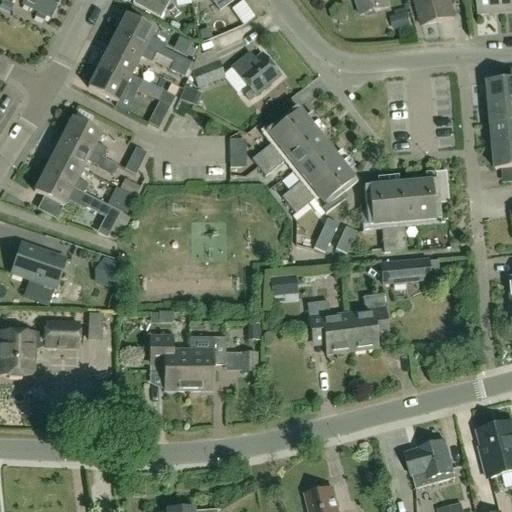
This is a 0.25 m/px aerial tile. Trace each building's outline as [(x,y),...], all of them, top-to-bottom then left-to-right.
[(24,0),(21,7),(48,20),(58,0),(0,0),(0,2),(1,3),(0,4),(0,10),(8,14),(13,5),(2,0),(1,0),(24,0)] [(152,0),(152,2),(148,0),(135,0),(132,5),(160,20),(171,0),(152,0)] [(209,0),(219,13),(236,0),(209,0)] [(355,0),(360,17),(375,13),(389,9),(386,0),(355,0)] [(414,0),(422,27),(455,18),(450,0),(414,0)] [(502,14),(500,0),(477,0),(479,16),(502,14)] [(511,0),(500,0),(502,14),(511,13),(511,0)] [(397,31),(409,27),(406,14),(393,17),(397,31)] [(125,16),(115,35),(155,56),(156,54),(166,60),(165,61),(187,73),(191,64),(163,50),(165,47),(164,44),(151,37),(154,31),(125,16)] [(209,31),(198,33),(200,42),(210,40),(209,31)] [(155,56),(115,35),(106,53),(135,68),(140,59),(151,64),(155,56)] [(179,40),(174,51),(187,58),(193,46),(179,40)] [(225,79),(213,51),(195,58),(192,63),(194,71),(191,73),(197,90),(225,79)] [(106,53),(97,71),(136,91),(141,83),(130,77),(135,68),(106,53)] [(240,92),(248,102),(254,98),(279,78),(260,55),(253,61),(248,55),(231,68),(225,73),(240,92)] [(187,73),(165,61),(164,64),(165,67),(169,69),(168,71),(184,78),(187,73)] [(136,91),(97,71),(87,90),(116,105),(121,95),(132,100),(136,91)] [(489,105),(511,102),(511,81),(487,84),(489,105)] [(158,103),(169,108),(174,98),(163,92),(158,103)] [(511,102),(489,105),(491,127),(511,125),(511,102)] [(169,108),(158,103),(147,125),(157,130),(169,108)] [(306,121),(296,108),(264,133),(273,144),(251,161),(264,179),(287,161),(303,181),(281,199),(294,216),(316,199),(329,214),(345,201),(341,196),(356,184),(346,172),(352,167),(341,153),(335,158),(316,134),(322,129),(312,116),(306,121)] [(62,138),(102,158),(106,150),(95,145),(100,135),(71,120),(62,138)] [(511,125),(491,127),(493,148),(511,146),(511,125)] [(62,138),(52,157),(81,172),(86,162),(97,168),(102,158),(62,138)] [(511,146),(493,148),(495,171),(511,169),(511,146)] [(124,170),(135,176),(146,155),(135,149),(124,170)] [(52,157),(43,174),(83,195),(87,186),(77,181),(81,172),(52,157)] [(244,169),(244,158),(228,158),(228,169),(244,169)] [(439,205),(449,204),(446,173),(427,175),(428,183),(397,186),(396,178),(379,180),(380,187),(364,189),(366,208),(360,208),(362,234),(364,234),(363,229),(381,227),(384,255),(406,253),(403,225),(441,222),(439,205)] [(83,195),(43,174),(33,193),(62,209),(67,199),(78,204),(83,195)] [(139,188),(124,180),(119,190),(134,198),(139,188)] [(137,206),(113,194),(106,206),(130,219),(137,206)] [(324,254),(338,225),(325,219),(312,249),(324,254)] [(344,228),(334,251),(345,256),(356,233),(344,228)] [(65,262),(21,247),(11,276),(55,291),(65,262)] [(95,271),(94,285),(116,292),(116,279),(116,264),(103,260),(95,271)] [(428,260),(379,264),(381,287),(430,283),(429,281),(439,280),(437,261),(428,262),(428,260)] [(282,280),(270,280),(270,292),(282,292),(282,280)] [(291,285),(294,301),(313,297),(310,282),(291,285)] [(346,316),(351,354),(377,351),(374,327),(386,326),(383,296),(362,299),(364,314),(346,316)] [(351,354),(346,316),(329,318),(327,303),(306,306),(310,335),(322,334),(325,357),(351,354)] [(158,323),(161,326),(172,326),(174,323),(174,313),(158,313),(158,323)] [(77,350),(78,326),(45,325),(44,335),(0,334),(0,340),(0,377),(30,378),(31,352),(44,348),(44,349),(77,350)] [(189,394),(189,352),(172,352),(172,339),(148,339),(149,366),(163,366),(163,394),(189,394)] [(189,340),(189,352),(189,394),(213,394),(213,368),(225,368),(225,340),(204,340),(189,340)] [(257,354),(239,354),(239,375),(256,374),(257,354)] [(111,425),(112,390),(93,389),(93,398),(87,398),(87,425),(111,425)] [(511,473),(511,424),(477,433),(483,459),(481,459),(487,480),(511,473)] [(439,485),(437,478),(454,473),(445,443),(418,450),(418,452),(405,456),(412,479),(413,479),(417,492),(439,485)] [(338,511),(333,490),(305,497),(308,511),(338,511)]
